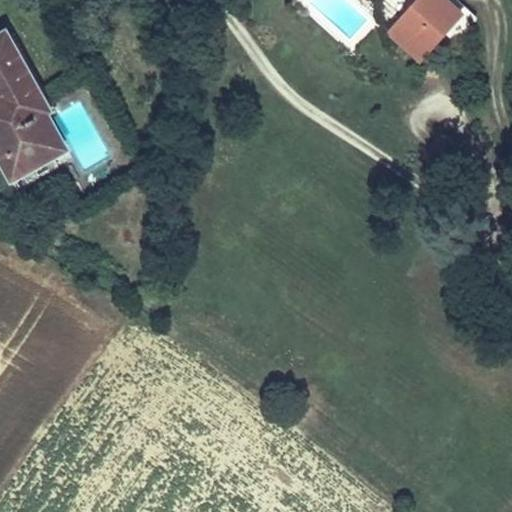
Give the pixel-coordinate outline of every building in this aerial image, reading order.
[(424,5),(404,29),(427,49),(448,25),(424,5)] [(427,49),(404,29),(393,41),(417,61),(427,49)] [(53,122),(9,44),(0,49),(0,165),(13,189),(52,167),(33,133),(49,125),(53,122)] [(49,125),(33,133),(52,167),(68,159),(49,125)] [(426,160),(446,166),(454,140),(433,134),(426,160)]
